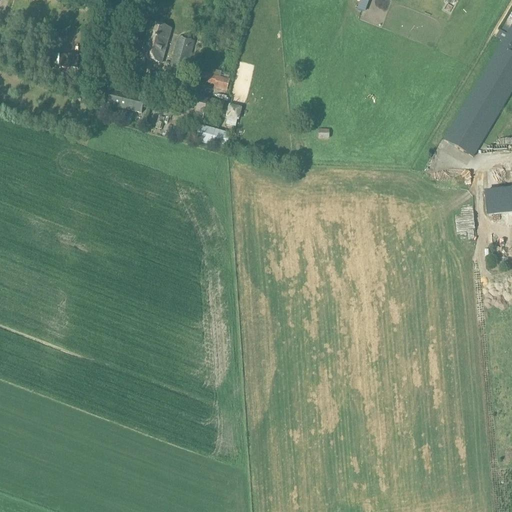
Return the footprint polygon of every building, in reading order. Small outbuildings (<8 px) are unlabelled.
[(511,16),(511,15),(508,12),(500,24),(505,27),(511,16)] [(161,66),(171,30),(150,24),(140,60),(161,66)] [(511,25),(507,33),(506,34),(500,31),(496,38),(502,42),(443,141),(473,159),(511,92),(511,25)] [(186,72),(195,43),(179,38),(170,67),(186,72)] [(60,54),(58,67),(77,69),(79,56),(60,54)] [(97,72),(92,106),(94,106),(100,107),(105,73),(109,73),(111,63),(106,62),(101,61),(99,61),(97,72)] [(230,80),(199,73),(197,82),(215,86),(214,89),(227,92),(230,80)] [(146,94),(120,88),(119,93),(128,95),(145,99),(146,94)] [(109,92),(106,105),(125,110),(128,96),(109,92)] [(185,95),(179,119),(191,122),(197,98),(185,95)] [(144,100),(128,96),(125,110),(141,113),(144,100)] [(207,100),(206,103),(205,108),(221,111),(223,103),(207,100)] [(240,110),(230,108),(226,125),(236,127),(240,110)] [(316,129),(316,138),(325,137),(325,129),(316,129)]
